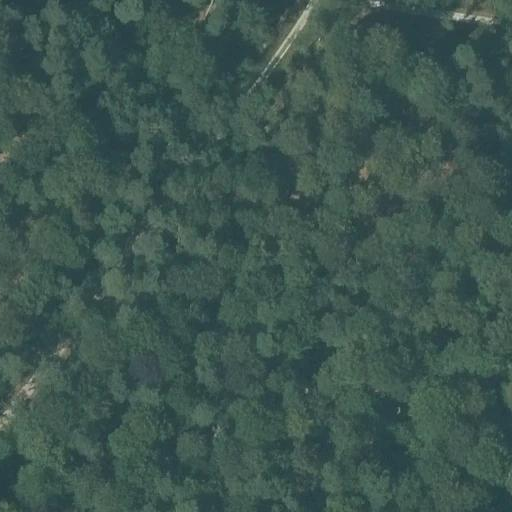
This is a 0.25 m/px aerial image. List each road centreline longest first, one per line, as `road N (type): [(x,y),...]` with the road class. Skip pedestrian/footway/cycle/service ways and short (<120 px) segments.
road 1 (track): [(390,511),(154,222)]
road 2 (track): [(154,222),(322,0)]
road 3 (track): [(0,425),(154,222)]
road 4 (track): [(511,28),(341,0)]
